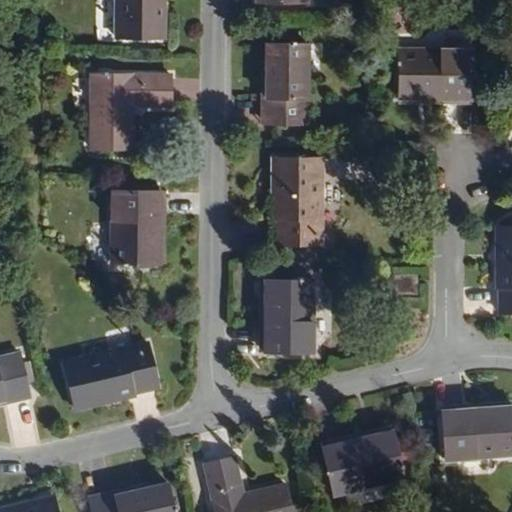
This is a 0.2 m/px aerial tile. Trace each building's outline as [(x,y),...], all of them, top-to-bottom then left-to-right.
[(149,37),(149,0),(102,0),(102,36),(149,37)] [(293,120),(293,40),(252,40),(252,59),(252,120),(293,120)] [(449,95),(448,48),(376,49),(376,90),(422,89),(422,96),(449,95)] [(113,147),(114,101),(153,102),(153,73),(75,71),(74,146),(113,147)] [(307,243),(307,155),(260,155),(260,242),(307,243)] [(139,262),(140,216),(145,216),(146,189),(99,188),(98,261),(139,262)] [(511,306),(511,219),(477,219),(475,306),(511,306)] [(288,352),(288,280),(248,280),(248,326),(242,326),(242,352),(288,352)] [(143,386),(133,341),(48,360),(58,406),(143,386)] [(491,412),(491,404),(446,407),(445,415),(491,412)] [(495,451),(491,412),(445,415),(446,407),(419,409),(422,456),(495,451)] [(326,445),(371,435),(370,430),(324,440),(326,445)] [(380,474),(371,435),(326,445),(324,440),(299,446),(309,491),(380,474)] [(268,511),(261,483),(217,493),(209,457),(180,462),(191,511),(268,511)] [(66,498),(129,485),(128,480),(65,493),(66,498)] [(152,511),(145,480),(129,485),(66,498),(69,511),(152,511)] [(0,511),(43,511),(40,498),(0,507),(0,511)]
